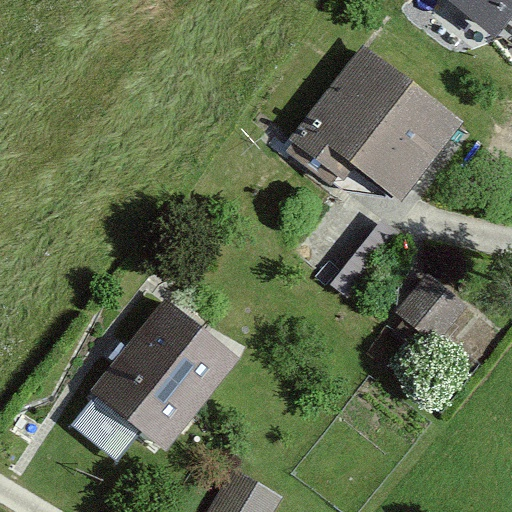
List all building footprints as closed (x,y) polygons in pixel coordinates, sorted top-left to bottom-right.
[(511,0),(442,0),(486,35),(511,1),(511,0)] [(459,122),(372,51),(306,131),(394,202),(459,122)] [(391,216),(343,269),(370,293),(418,240),(391,216)] [(430,271),(398,309),(436,341),(468,303),(430,271)] [(163,305),(91,400),(162,453),(234,358),(163,305)] [(205,511),(273,511),(281,500),(232,469),(205,511)]
